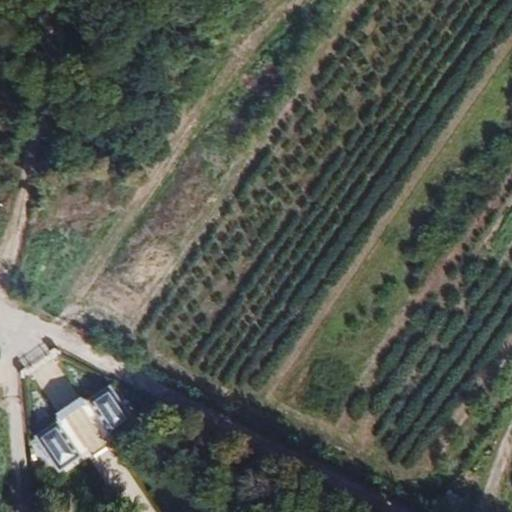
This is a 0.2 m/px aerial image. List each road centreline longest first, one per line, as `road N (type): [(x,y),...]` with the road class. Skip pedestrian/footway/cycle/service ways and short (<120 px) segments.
road 1 (track): [(0,311),(385,511)]
road 2 (track): [(0,304),(51,0)]
road 3 (track): [(0,316),(25,511)]
